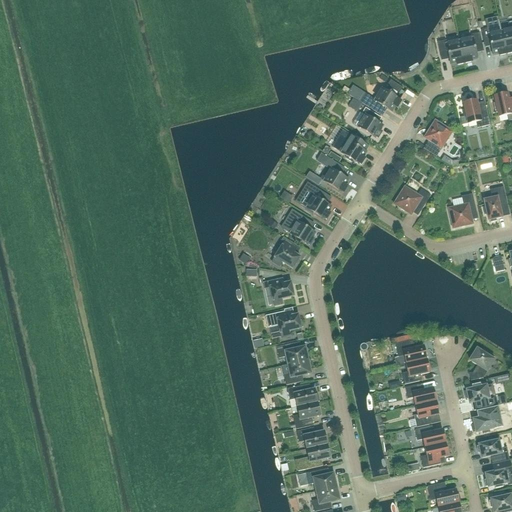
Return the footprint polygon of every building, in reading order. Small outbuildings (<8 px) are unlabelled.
[(506,55),(511,53),(511,23),(508,25),(509,31),(501,33),(506,55)] [(506,55),(501,33),(493,34),(491,29),(480,31),(484,46),(490,44),(492,56),(498,55),(499,57),(506,55)] [(459,42),(464,65),(471,63),(470,61),(476,59),(475,51),(482,50),(479,34),(470,36),(471,39),(459,42)] [(464,65),(459,42),(446,45),(445,41),(437,43),(440,59),(448,57),(450,65),(456,64),(456,66),(464,65)] [(395,108),(397,109),(400,103),(398,102),(399,101),(381,90),(374,101),(365,95),(360,103),(380,116),(384,108),(391,113),(395,108)] [(495,97),(494,97),(495,104),(493,104),(494,111),(497,111),(498,118),(507,116),(508,122),(511,120),(511,105),(510,106),(507,94),(502,96),(501,93),(494,95),(495,97)] [(462,111),(463,117),(459,118),(461,126),(476,123),(477,129),(489,126),(486,111),(479,113),(476,101),(463,104),(464,111),(462,111)] [(375,138),(377,139),(381,133),(379,132),(382,127),(375,123),(379,118),(365,109),(361,115),(364,116),(357,128),(375,139),(375,138)] [(435,159),(439,153),(437,152),(439,149),(441,150),(452,132),(434,121),(423,139),(430,143),(424,152),(435,159)] [(359,142),(342,131),(331,148),(346,157),(345,159),(352,164),(353,162),(358,165),(359,164),(360,166),(364,160),(362,159),(366,153),(356,147),(359,142)] [(328,156),(339,163),(341,159),(330,152),(328,156)] [(343,193),(347,188),(345,186),(348,181),(338,175),(342,168),(321,154),(316,162),(327,169),(320,180),(341,193),(341,192),(343,193)] [(326,220),(330,215),(328,213),(331,208),(326,205),(328,201),(329,201),(331,198),(307,183),(303,190),(308,194),(301,206),(306,209),(305,211),(312,215),(313,213),(324,220),(324,219),(326,220)] [(404,187),(393,205),(411,216),(417,206),(422,209),(430,197),(420,191),(417,196),(404,187)] [(486,215),(488,222),(489,221),(489,224),(496,222),(496,220),(501,219),(499,207),(507,205),(503,188),(490,191),(492,199),(483,201),(485,208),(482,209),(484,216),(486,215)] [(283,193),(280,199),(288,204),(292,198),(283,193)] [(447,209),(452,230),(472,225),(470,213),(476,212),(472,195),(461,198),(463,206),(447,209)] [(308,245),(309,246),(313,240),(311,239),(315,234),(307,229),(312,223),(294,212),(283,231),(307,246),(308,245)] [(281,263),(292,270),(299,258),(292,254),(297,247),(283,238),(278,246),(281,248),(272,263),(279,267),(281,263)] [(492,260),(495,273),(504,271),(501,258),(492,260)] [(293,297),(290,283),(278,286),(277,280),(263,284),(264,290),(270,289),(274,307),(282,305),(281,300),(293,297)] [(299,322),(297,316),(286,318),(284,312),(265,317),(267,328),(278,326),(281,339),(289,337),(288,332),(300,329),(300,328),(302,328),(301,321),(299,322)] [(261,340),(252,342),(254,350),(263,349),(261,340)] [(406,365),(426,360),(423,347),(411,350),(410,342),(395,345),(398,358),(395,359),(397,367),(406,365)] [(287,366),(307,361),(304,348),(293,350),(292,345),(276,348),(278,359),(285,358),(287,366)] [(482,353),(476,350),(469,361),(479,368),(475,373),(469,375),(470,382),(482,379),(494,361),(489,358),(490,355),(483,351),(482,353)] [(426,360),(406,365),(407,373),(402,374),(404,385),(419,382),(417,376),(429,374),(426,360)] [(307,361),(287,366),(281,367),(283,375),(285,386),(300,383),(299,377),(310,375),(307,361)] [(495,385),(509,382),(507,375),(493,379),(495,385)] [(473,389),(466,391),(466,392),(463,392),(465,399),(467,399),(469,404),(480,402),(482,409),(497,406),(492,385),(480,388),(479,385),(472,387),(473,389)] [(415,407),(435,402),(432,389),(421,391),(419,386),(405,389),(407,400),(413,398),(415,407)] [(296,408),(317,403),(314,390),(302,393),(301,387),(286,390),(289,401),(295,400),(296,408)] [(435,402),(415,407),(417,415),(412,416),(413,420),(414,420),(416,428),(428,426),(427,418),(438,415),(435,402)] [(317,403),(296,408),(298,416),(292,418),(295,430),(310,427),(308,419),(320,417),(317,403)] [(484,417),(472,420),(473,426),(471,426),(473,433),(475,433),(475,434),(482,432),(482,435),(489,433),(489,431),(501,428),(497,408),(482,412),(484,417)] [(424,448),(445,444),(442,431),(430,433),(429,427),(414,431),(417,442),(423,440),(424,448)] [(306,450),(326,446),(323,432),(312,435),(310,429),(296,432),(298,443),(304,442),(306,450)] [(492,440),(484,442),(484,444),(478,445),(478,446),(476,447),(477,454),(480,454),(481,459),(492,457),(494,464),(509,461),(506,448),(500,449),(498,441),(492,442),(492,440)] [(445,444),(424,448),(426,457),(420,458),(423,469),(437,466),(436,460),(448,457),(445,444)] [(326,446),(306,450),(308,458),(302,460),(304,471),(319,467),(318,462),(329,459),(326,446)] [(496,472),(484,475),(486,480),(483,481),(485,488),(487,487),(487,488),(494,487),(494,489),(503,487),(502,485),(508,484),(508,486),(511,485),(511,473),(511,474),(509,463),(495,466),(496,472)] [(315,493),(336,488),(333,475),(321,477),(320,471),(305,475),(308,486),(314,484),(315,493)] [(438,508),(458,504),(458,503),(460,503),(459,496),(456,496),(455,491),(443,493),(441,484),(427,488),(430,502),(436,500),(438,508)] [(336,488),(315,493),(317,501),(311,502),(313,511),(317,511),(328,510),(327,504),(339,501),(336,488)] [(511,511),(511,495),(504,497),(503,495),(496,496),(497,498),(490,500),(490,501),(488,502),(490,509),(492,508),(492,511),(500,511),(501,511),(511,511)]
